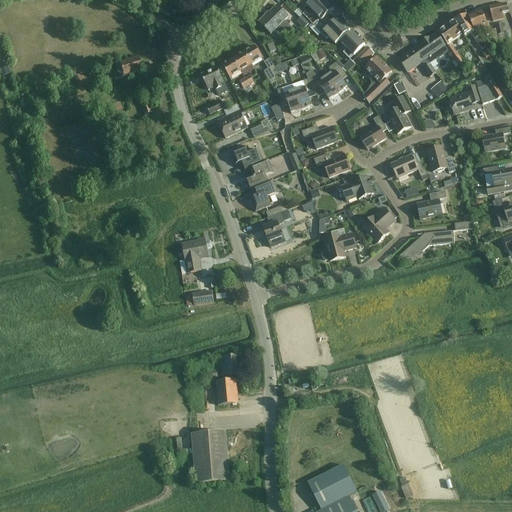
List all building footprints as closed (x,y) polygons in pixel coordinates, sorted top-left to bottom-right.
[(306,0),(291,0),(295,4),(296,2),(302,8),(298,11),(303,16),(307,12),(305,10),(307,9),(305,7),(307,5),(304,2),(306,0)] [(316,23),(319,25),(325,31),(338,18),(332,12),(334,9),(324,0),(306,0),(304,2),(307,5),(305,7),(307,9),(305,10),(307,12),(303,16),(310,24),(313,26),(316,23)] [(509,13),(507,5),(490,9),(493,22),(504,20),(503,15),(509,13)] [(285,32),(290,27),(285,21),(288,18),(277,7),(267,17),(266,16),(259,23),(271,35),(280,26),(285,32)] [(469,15),(476,29),(479,33),(484,31),(487,37),(492,34),(490,28),(489,29),(481,11),(469,15)] [(300,19),(296,22),(304,30),(310,24),(303,16),(300,19)] [(454,21),(463,35),(465,37),(470,34),(482,50),(486,48),(478,38),(474,33),(467,16),(454,21)] [(316,23),(313,26),(314,27),(326,40),(328,38),(335,45),(350,31),(338,18),(325,31),(319,25),(316,23)] [(447,46),(463,35),(454,21),(438,33),(447,46)] [(502,24),(496,25),(499,41),(505,40),(502,24)] [(352,33),(341,43),(347,50),(343,54),(350,61),(354,56),(365,46),(352,33)] [(436,35),(413,50),(422,63),(426,61),(429,65),(435,61),(447,52),(445,48),(436,35)] [(270,44),(265,46),(267,52),(268,51),(270,54),(274,53),(270,44)] [(244,54),(252,66),(262,60),(255,47),(244,54)] [(451,57),(456,54),(451,47),(446,50),(451,57)] [(367,49),(353,62),(359,69),(374,56),(367,49)] [(432,69),(429,65),(426,61),(422,63),(413,50),(398,60),(407,73),(420,65),(425,73),(432,69)] [(322,51),(316,54),(319,60),(325,57),(322,51)] [(241,73),(252,66),(244,54),(233,60),(241,73)] [(118,78),(142,71),(138,57),(118,63),(117,62),(114,63),(118,78)] [(373,90),(364,98),(365,99),(369,105),(379,95),(390,85),(385,80),(392,73),(378,59),(365,70),(379,84),(373,90)] [(230,79),(241,73),(233,60),(222,67),(230,79)] [(268,71),(274,68),(270,60),(264,64),(268,70),(268,71)] [(339,95),(348,89),(347,88),(340,79),(347,75),(336,64),(328,70),(331,75),(326,78),(339,95)] [(7,67),(0,69),(2,76),(9,74),(10,73),(7,67)] [(268,71),(268,70),(264,73),(271,85),(276,83),(274,72),(276,71),(274,68),(268,71)] [(217,69),(208,74),(201,76),(208,92),(215,89),(216,92),(222,89),(221,86),(224,84),(217,69)] [(432,69),(425,73),(429,79),(436,75),(432,69)] [(330,102),(339,95),(326,78),(321,82),(312,72),(306,76),(318,99),(325,94),(329,101),(330,102)] [(245,80),(249,87),(255,83),(251,76),(245,80)] [(483,79),(488,86),(497,101),(502,98),(489,76),(483,79)] [(244,90),(249,87),(245,80),(240,83),(244,90)] [(300,83),(293,86),(295,92),(302,111),(312,108),(312,107),(308,96),(315,94),(308,81),(300,83)] [(401,84),(394,87),(399,96),(405,93),(401,84)] [(441,84),(432,92),(439,100),(448,92),(441,84)] [(33,85),(21,89),(28,112),(40,109),(33,85)] [(285,89),(277,91),(281,106),(288,104),(291,114),(291,115),(302,111),(295,92),(293,86),(285,89)] [(488,86),(477,90),(483,106),(497,101),(488,86)] [(473,105),(480,103),(475,87),(468,90),(470,95),(468,95),(450,101),(455,116),(463,113),(463,112),(473,109),(471,105),(473,104),(473,105)] [(146,97),(150,108),(157,105),(153,94),(146,97)] [(145,115),(150,113),(145,97),(139,99),(145,115)] [(395,131),(397,136),(411,128),(405,116),(411,113),(403,98),(393,104),(396,111),(387,116),(391,123),(395,131)] [(221,102),(208,109),(206,109),(210,117),(224,110),(221,102)] [(226,140),(248,130),(239,112),(218,122),(226,140)] [(378,128),(360,139),(368,152),(386,140),(382,134),(387,131),(384,126),(378,117),(373,121),(378,128)] [(250,128),(254,139),(271,135),(265,122),(250,128)] [(391,123),(384,126),(387,131),(389,134),(395,131),(391,123)] [(304,139),(311,136),(317,151),(338,143),(332,128),(319,133),(317,127),(302,133),(304,139)] [(503,136),(510,134),(509,128),(495,130),(496,136),(483,139),(486,153),(505,150),(503,136)] [(246,171),(267,163),(267,162),(262,164),(258,152),(251,155),(248,148),(232,154),(236,165),(242,163),(246,171)] [(442,148),(427,152),(433,174),(448,170),(449,175),(455,173),(451,159),(446,160),(442,148)] [(290,158),(295,172),(301,170),(296,155),(290,158)] [(314,160),(317,167),(324,165),(329,179),(350,171),(345,157),(332,161),(329,155),(314,160)] [(391,166),(398,180),(418,171),(421,178),(425,177),(427,176),(421,163),(416,166),(412,156),(391,166)] [(253,191),(272,183),(268,184),(265,177),(272,175),(267,163),(246,171),(246,172),(250,170),(253,178),(247,180),(251,192),(253,191)] [(497,166),(483,169),(485,175),(492,174),(495,188),(487,189),(488,196),(511,191),(511,169),(511,170),(498,172),(497,166)] [(234,176),(238,187),(247,185),(243,173),(234,176)] [(356,175),(343,180),(344,184),(352,181),(353,179),(357,178),(356,175)] [(341,188),(347,203),(358,198),(359,200),(366,198),(371,199),(372,196),(374,195),(371,187),(372,186),(370,180),(369,181),(367,178),(352,183),(353,184),(341,188)] [(314,181),(309,186),(314,190),(318,185),(314,181)] [(277,195),(272,183),(253,191),(255,190),(258,198),(252,200),(256,212),(273,205),(270,198),(277,195)] [(318,190),(310,193),(313,200),(320,198),(318,190)] [(431,203),(417,205),(420,221),(442,216),(439,201),(447,199),(445,192),(429,196),(431,203)] [(511,204),(510,198),(505,199),(496,202),(499,214),(505,213),(508,223),(511,222),(511,204)] [(312,204),(303,208),(305,212),(312,215),(316,213),(312,204)] [(268,220),(288,212),(281,209),(276,210),(266,214),(268,220)] [(350,210),(345,213),(347,220),(353,218),(350,210)] [(375,217),(363,228),(378,245),(390,234),(386,230),(395,222),(384,210),(375,218),(375,217)] [(288,212),(268,220),(267,221),(269,227),(263,229),(271,250),(285,244),(278,228),(284,226),(283,223),(291,220),(288,212)] [(319,222),(319,228),(324,226),(329,225),(327,219),(319,222)] [(471,223),(455,225),(455,233),(473,231),(471,223)] [(425,251),(428,248),(455,245),(453,232),(425,235),(400,258),(405,258),(410,258),(415,256),(420,254),(425,251)] [(330,260),(331,263),(346,259),(344,253),(356,250),(352,235),(340,238),(340,237),(325,241),(325,242),(324,243),(326,249),(327,249),(327,250),(322,252),(321,253),(323,261),(325,262),(330,260)] [(186,262),(180,263),(183,275),(188,274),(201,272),(199,260),(208,258),(207,249),(211,248),(212,246),(211,243),(209,241),(205,242),(205,241),(183,246),(186,262)] [(212,293),(208,294),(193,296),(195,305),(195,306),(214,304),(212,293)] [(236,375),(239,375),(237,357),(221,358),(223,376),(218,377),(217,372),(210,373),(210,379),(216,379),(219,406),(238,404),(236,375)] [(226,432),(192,435),(196,485),(230,482),(226,432)] [(308,484),(321,511),(323,511),(349,499),(349,497),(357,493),(344,466),(308,484)] [(405,479),(400,481),(403,488),(408,486),(405,479)] [(403,488),(401,489),(406,500),(413,497),(408,486),(403,488)] [(385,511),(389,510),(380,493),(373,496),(374,498),(380,511),(385,511)] [(355,511),(349,499),(323,511),(355,511)]
